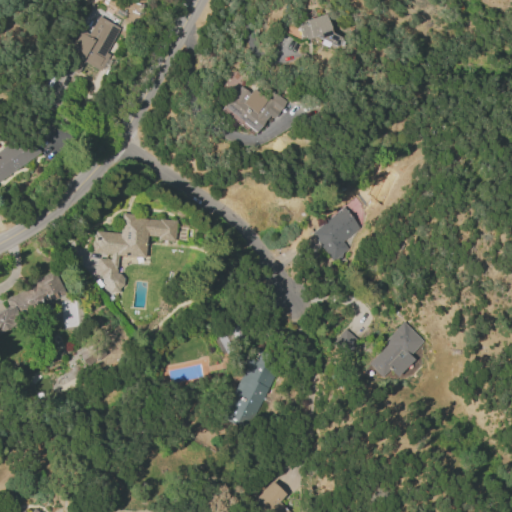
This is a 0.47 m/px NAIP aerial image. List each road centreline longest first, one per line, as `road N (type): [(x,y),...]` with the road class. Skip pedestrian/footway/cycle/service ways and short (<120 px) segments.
road 1 (residential): [(196,0),(118,143),(75,190),(0,241)]
road 2 (residential): [(118,143),(257,241),(289,303)]
